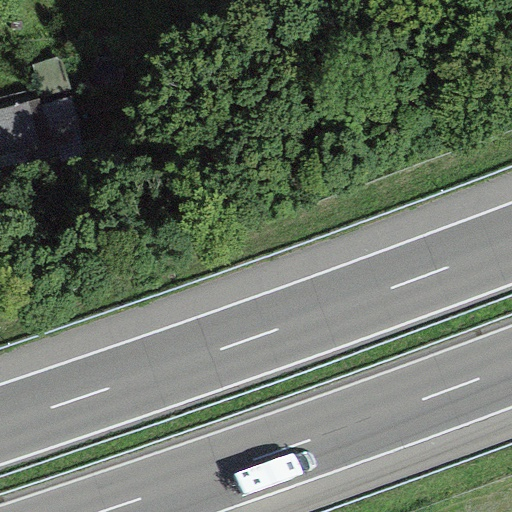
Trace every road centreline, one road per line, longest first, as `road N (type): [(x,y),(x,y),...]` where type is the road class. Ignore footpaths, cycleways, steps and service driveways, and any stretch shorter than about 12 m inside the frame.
road 1 (motorway): [(511,243),(0,425)]
road 2 (motorway): [(109,511),(511,368)]
